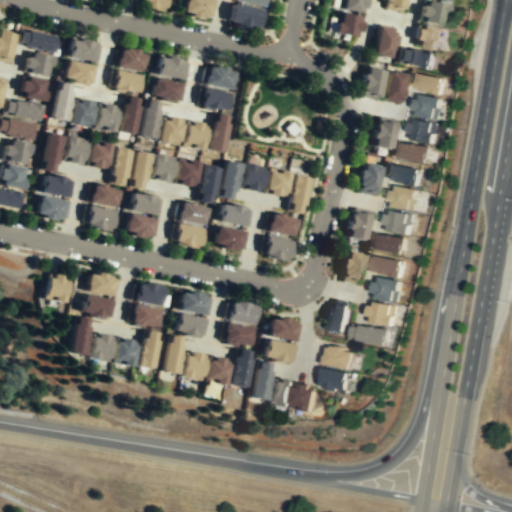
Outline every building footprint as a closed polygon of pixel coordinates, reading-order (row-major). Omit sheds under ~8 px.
[(162,9),(162,0),(135,0),(135,6),(162,9)] [(209,0),(180,0),(180,15),(209,17),(209,0)] [(362,0),(337,0),(336,9),(360,14),(362,0)] [(398,13),(401,0),(383,0),(381,8),(398,13)] [(440,25),(443,6),(419,2),(416,21),(440,25)] [(258,9),(227,7),(226,26),(256,28),(258,9)] [(330,33),(355,39),(360,20),(335,14),(330,33)] [(440,30),(415,25),(411,46),(437,50),(440,30)] [(387,60),(393,30),(376,26),(369,56),(387,60)] [(0,60),(4,62),(12,33),(0,29),(0,60)] [(53,34),(17,29),(15,47),(50,51),(53,34)] [(96,43),(68,38),(64,57),(93,62),(96,43)] [(435,55),(399,47),(395,62),(431,71),(435,55)] [(142,52),(115,49),(113,67),(139,71),(142,52)] [(21,72),(46,76),(50,56),(24,52),(21,72)] [(185,61),(156,56),(153,75),(181,80),(185,61)] [(93,67),(64,59),(58,77),(87,86),(93,67)] [(227,90),(232,73),(205,64),(200,82),(227,90)] [(381,72),(363,68),(357,97),(376,100),(381,72)] [(138,74),(112,71),(109,89),(135,93),(138,74)] [(379,100),(397,104),(403,75),(385,71),(379,100)] [(442,94),(445,78),(408,72),(405,88),(442,94)] [(16,97),(41,101),(45,81),(20,76),(16,97)] [(147,97),(176,103),(181,85),(151,78),(147,97)] [(64,121),(68,84),(53,82),(48,119),(64,121)] [(197,107),(223,112),(226,93),(200,88),(197,107)] [(437,119),(442,100),(417,93),(412,113),(437,119)] [(114,132),(130,133),(134,97),(117,96),(114,132)] [(87,128),(92,103),(72,99),(66,124),(87,128)] [(2,116),(37,119),(38,103),(3,100),(2,116)] [(156,102),(141,101),(138,138),(152,139),(156,102)] [(116,108),(96,104),(91,128),(111,132),(116,108)] [(229,118),(214,114),(202,149),(217,154),(229,118)] [(0,132),(27,141),(31,126),(0,116),(0,132)] [(154,140),(174,145),(181,121),(160,116),(154,140)] [(392,120),(373,117),(369,148),(388,151),(392,120)] [(407,139),(433,143),(436,124),(411,119),(407,139)] [(179,145),(199,150),(205,126),(185,121),(179,145)] [(291,121),(298,129),(294,133),(291,136),(286,130),(284,128),(291,121)] [(59,136),(44,133),(37,168),(52,172),(59,136)] [(59,160),(78,165),(85,142),(65,136),(59,160)] [(0,159),(24,165),(28,144),(3,139),(0,154),(0,159)] [(431,148),(395,141),(392,157),(428,164),(431,148)] [(84,165),(103,169),(108,147),(89,143),(84,165)] [(122,185),(127,151),(112,148),(107,183),(122,185)] [(126,187),(141,190),(147,154),(132,152),(126,187)] [(172,157),(152,153),(148,178),(167,182),(172,157)] [(173,183),(193,186),(196,162),(176,159),(173,183)] [(420,173),(386,161),(381,177),(415,188),(420,173)] [(0,184),(18,190),(24,169),(0,162),(0,184)] [(237,165),(222,162),(216,197),(230,200),(237,165)] [(352,190),(372,196),(380,168),(361,162),(352,190)] [(208,203),(218,169),(203,165),(193,198),(208,203)] [(262,168),(242,165),(238,189),(258,193),(262,168)] [(285,195),(284,172),(264,173),(265,197),(285,195)] [(37,192),(65,198),(69,180),(41,174),(37,192)] [(306,178),(290,175),(284,212),(300,215),(306,178)] [(85,201),(113,207),(116,189),(89,184),(85,201)] [(414,210),(417,191),(392,186),(388,206),(414,210)] [(0,205),(14,209),(17,193),(0,189),(0,205)] [(154,215),(157,197),(129,193),(126,210),(154,215)] [(31,215),(61,221),(65,202),(35,196),(31,215)] [(205,206),(177,201),(173,220),(201,225),(205,206)] [(81,225),(107,231),(112,211),(86,205),(81,225)] [(243,228),(247,211),(219,205),(215,222),(243,228)] [(383,230),(408,235),(412,215),(387,210),(383,230)] [(367,214),(348,211),(344,239),(362,242),(367,214)] [(154,220),(124,214),(120,233),(150,239),(154,220)] [(293,219),(266,216),(264,234),(291,237),(293,219)] [(200,230),(173,222),(167,241),(195,249),(200,230)] [(240,251),(242,232),(211,229),(209,248),(240,251)] [(368,248),(403,256),(407,240),(371,233),(368,248)] [(289,243),(263,238),(259,257),(285,262),(289,243)] [(355,285),(363,254),(345,249),(336,280),(355,285)] [(400,277),(403,260),(367,254),(365,271),(400,277)] [(82,291),(112,296),(115,276),(85,271),(82,291)] [(64,275),(43,273),(40,300),(61,302),(64,275)] [(396,303),(401,283),(377,276),(371,295),(396,303)] [(160,295),(161,285),(134,282),(132,302),(164,305),(165,295),(160,295)] [(208,295),(178,289),(174,309),(204,315),(208,295)] [(109,299),(79,295),(77,314),(107,317),(109,299)] [(324,328),(343,332),(349,304),(330,299),(324,328)] [(249,325),(253,307),(227,302),(223,319),(249,325)] [(395,324),(396,304),(368,303),(368,323),(395,324)] [(126,324),(154,327),(156,308),(128,305),(126,324)] [(202,319),(174,313),(170,331),(199,337),(202,319)] [(81,355),(87,319),(72,316),(66,353),(81,355)] [(297,325),(268,317),(264,334),(292,342),(297,325)] [(245,347),(249,329),(222,324),(219,341),(245,347)] [(352,341),(389,343),(389,327),(353,325),(352,341)] [(149,369),(156,332),(141,329),(134,367),(149,369)] [(84,358),(104,362),(110,337),(90,333),(84,358)] [(157,371),(173,374),(181,337),(165,334),(157,371)] [(109,364),(130,367),(133,341),(113,338),(109,364)] [(259,358),(289,363),(292,345),(263,340),(259,358)] [(323,362),(351,369),(355,351),(327,343),(323,362)] [(227,386),(242,389),(249,351),(234,349),(227,386)] [(177,377),(197,381),(203,355),(183,350),(177,377)] [(221,385),(227,360),(208,355),(202,381),(221,385)] [(248,399),(264,401),(268,363),(252,361),(248,399)] [(346,392),(350,372),(323,367),(319,386),(346,392)] [(292,383),(272,378),(265,402),(285,408),(292,383)] [(291,408),(311,411),(316,386),(296,382),(291,408)]
